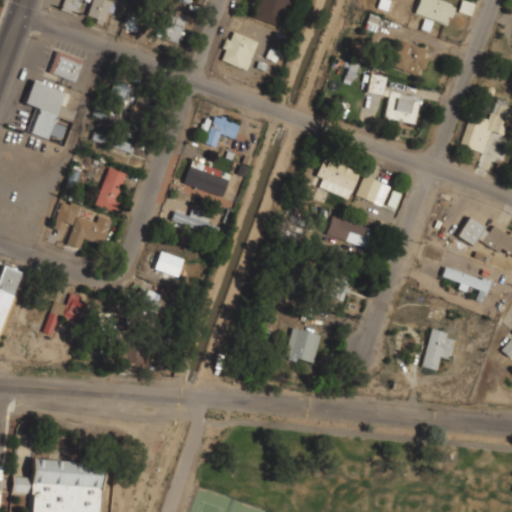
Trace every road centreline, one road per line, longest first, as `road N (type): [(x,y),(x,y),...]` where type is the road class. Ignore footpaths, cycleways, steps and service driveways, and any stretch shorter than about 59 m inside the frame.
road 1 (residential): [(511,200),(20,14)]
road 2 (residential): [(511,423),(0,383)]
road 3 (residential): [(227,0),(120,297),(0,244)]
road 4 (residential): [(497,0),(371,353)]
